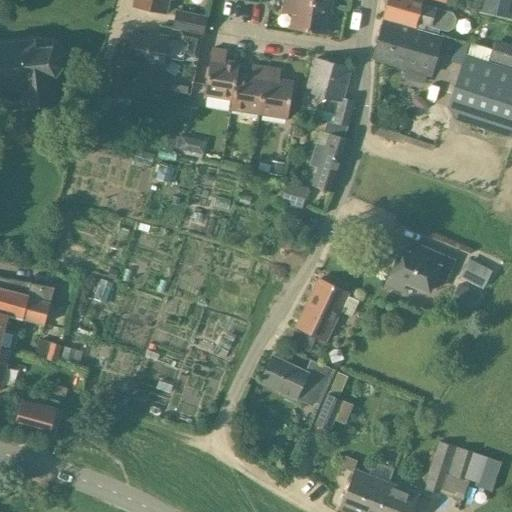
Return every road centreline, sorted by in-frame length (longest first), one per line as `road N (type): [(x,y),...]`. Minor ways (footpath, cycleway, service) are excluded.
road 1 (residential): [(324,511),(211,444),(240,374),(337,201),(360,141),(365,52)]
road 2 (unclassified): [(152,511),(0,450)]
road 3 (residential): [(365,52),(218,27)]
